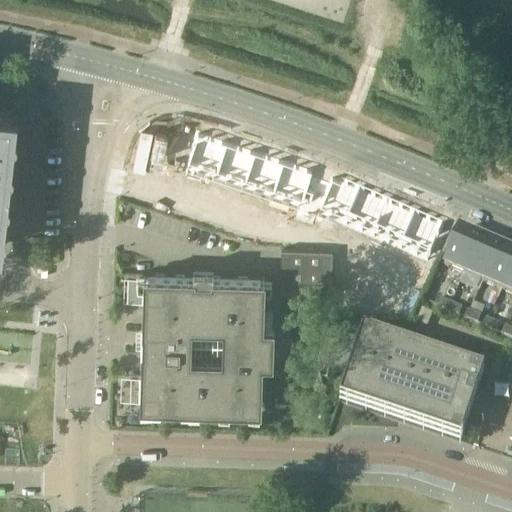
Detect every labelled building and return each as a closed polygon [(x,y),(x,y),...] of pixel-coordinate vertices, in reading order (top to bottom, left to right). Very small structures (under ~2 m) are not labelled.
[(0,218),(11,117),(0,115),(0,218)] [(197,132),(185,170),(298,208),(294,221),(313,227),(318,214),(340,224),(351,229),(428,262),(444,225),(331,177),(329,183),(311,178),(313,171),(197,132)] [(459,232),(444,267),(464,275),(479,240),(459,232)] [(498,248),(479,240),(464,275),(483,283),(498,248)] [(511,267),(511,254),(498,248),(483,283),(502,292),(511,267)] [(281,250),(280,280),(284,281),(298,281),(331,281),(331,251),(281,250)] [(511,267),(502,292),(511,295),(511,267)] [(263,289),(260,289),(260,279),(264,279),(264,278),(144,274),(144,275),(148,275),(147,285),(144,285),(143,320),(148,320),(148,329),(143,329),(143,348),(142,348),(142,351),(147,351),(147,360),(142,360),(140,405),(141,405),(141,401),(151,402),(151,405),(249,409),(249,405),(259,405),(259,409),(260,409),(261,361),(272,361),(273,326),(262,326),(263,289)] [(284,281),(284,293),(298,293),(298,281),(284,281)] [(437,308),(448,313),(451,305),(440,300),(437,308)] [(451,305),(448,313),(459,317),(462,310),(451,305)] [(467,321),(478,325),(481,318),(470,313),(467,321)] [(485,329),(496,334),(500,326),(489,321),(485,329)] [(367,342),(348,399),(446,432),(464,375),(367,342)] [(472,371),(462,401),(473,405),(483,374),(472,371)]
